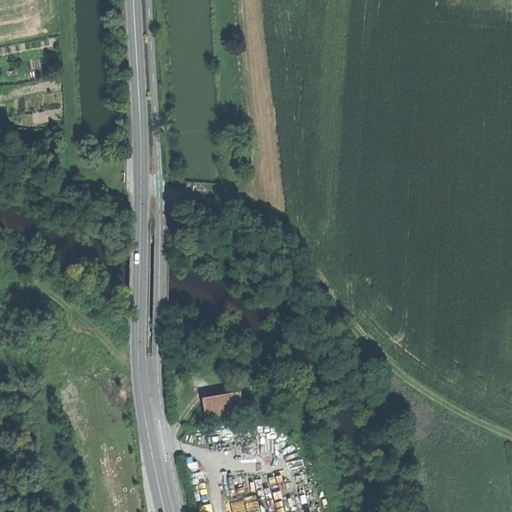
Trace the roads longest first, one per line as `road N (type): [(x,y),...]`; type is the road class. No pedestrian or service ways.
road 1 (track): [(243,0),(255,169),(249,198),(397,370),(511,432)]
road 2 (secondary): [(164,511),(137,357),(142,155),(133,0)]
